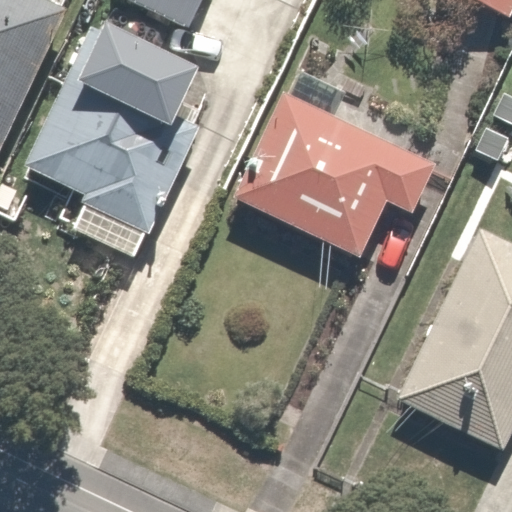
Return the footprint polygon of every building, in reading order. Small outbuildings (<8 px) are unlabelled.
[(0,0),(0,158),(71,17),(36,0),(0,0)] [(309,0),(218,0),(290,37),(309,0)] [(511,0),(458,0),(505,26),(511,13),(511,0)] [(164,142),(198,70),(95,21),(23,169),(82,197),(65,233),(134,266),(188,154),(164,142)] [(237,204),(367,263),(392,208),(414,218),(437,168),(285,99),(237,204)] [(509,455),(511,449),(511,248),(475,232),(397,405),(509,455)]
